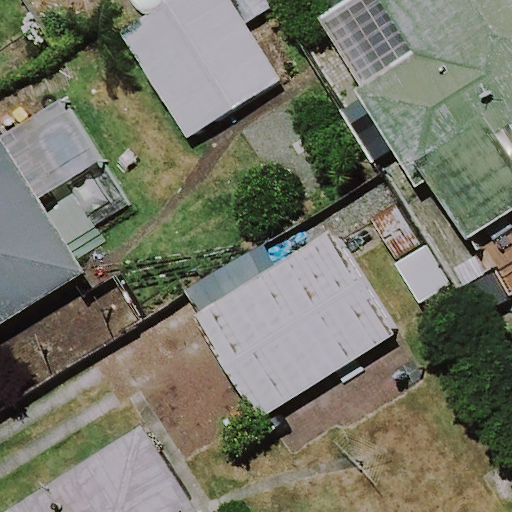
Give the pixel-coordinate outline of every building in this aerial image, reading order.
[(282,95),(237,0),(191,0),(123,33),(177,145),(282,95)] [(511,129),(511,0),(370,0),(410,61),(356,95),(454,250),(511,213),(511,174),(492,143),(511,129)] [(0,309),(6,306),(14,319),(82,278),(0,144),(0,309)] [(398,336),(335,235),(188,326),(251,427),(398,336)] [(188,511),(139,434),(15,511),(188,511)]
